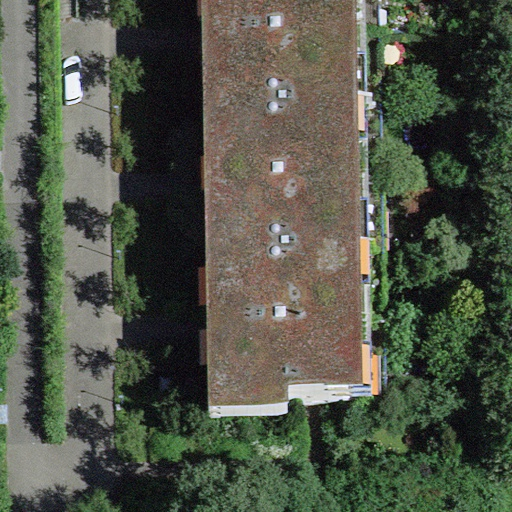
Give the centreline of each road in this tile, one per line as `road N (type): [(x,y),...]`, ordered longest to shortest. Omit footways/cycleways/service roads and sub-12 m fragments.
road 1 (residential): [(27,493),(68,486),(83,469),(89,442),(83,64),(93,0)]
road 2 (residential): [(27,493),(19,0)]
